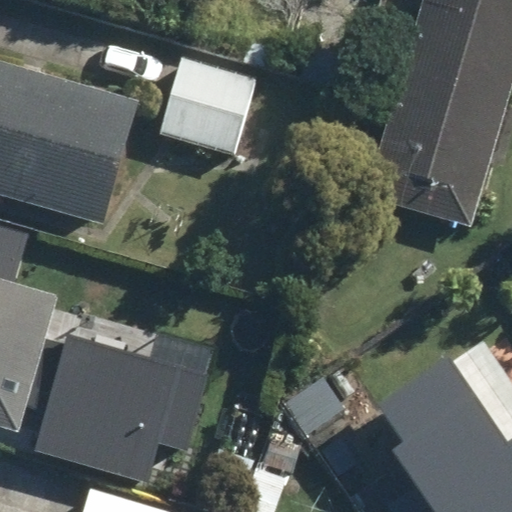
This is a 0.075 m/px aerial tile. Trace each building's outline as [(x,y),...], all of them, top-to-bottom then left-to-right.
[(36,0),(92,15),(96,0),(122,0),(149,8),(151,0),(36,0)] [(511,0),(420,0),(360,209),(466,240),(511,79),(511,0)] [(255,89),(182,65),(157,139),(230,163),(255,89)] [(134,111),(0,71),(0,201),(98,231),(134,111)] [(0,434),(16,439),(54,305),(0,288),(0,434)] [(199,357),(139,340),(136,367),(66,347),(38,446),(163,482),(199,357)] [(511,511),(511,464),(505,470),(443,384),(386,424),(412,461),(402,468),(424,498),(404,511),(511,511)] [(83,511),(142,511),(89,495),(83,511)]
